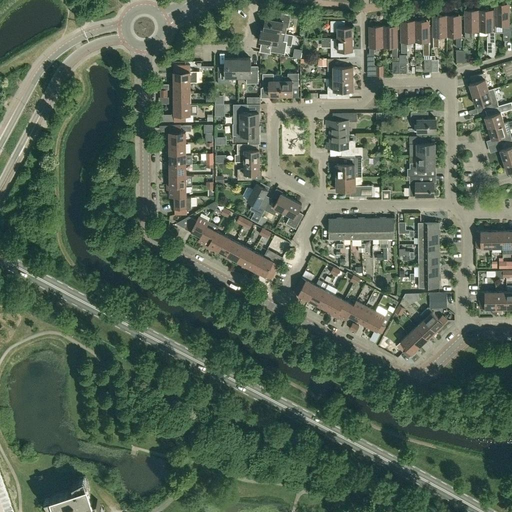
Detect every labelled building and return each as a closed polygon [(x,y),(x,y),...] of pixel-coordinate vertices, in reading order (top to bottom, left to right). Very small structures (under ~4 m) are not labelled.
[(504,3),(494,4),(495,25),(503,24),(503,40),(511,40),(511,24),(509,24),(509,8),(505,8),(504,3)] [(479,31),(478,10),(469,10),(469,14),(464,14),(465,37),(470,37),(469,31),(479,31)] [(479,31),(488,31),(489,31),(489,36),(487,36),(488,53),(491,56),(495,56),(495,32),(493,30),(492,14),(488,14),(488,10),(478,10),(479,31)] [(265,18),(263,29),(279,32),(285,33),(286,34),(286,33),(287,27),(288,27),(290,14),(279,12),(277,20),(265,18)] [(447,36),(446,15),(437,15),(437,20),(432,20),(433,47),(439,47),(439,36),(447,36)] [(456,15),(446,15),(447,36),(456,36),(456,46),(461,46),(460,20),(456,20),(456,15)] [(337,38),(352,38),(352,26),(344,26),(344,20),(330,20),(330,31),(337,31),(337,38)] [(405,55),(405,52),(407,52),(407,41),(415,41),(415,20),(405,20),(405,25),(401,25),(401,46),(399,46),(399,59),(402,59),(405,55)] [(415,20),(415,41),(423,41),(423,55),(429,55),(429,25),(424,25),(424,20),(415,20)] [(383,47),(383,26),(373,26),(373,31),(369,31),(369,53),(367,53),(367,64),(374,63),(374,53),(374,47),(383,47)] [(392,26),(383,26),(383,47),(392,47),(392,57),(397,57),(397,30),(393,30),(392,26)] [(285,33),(279,32),(263,29),(261,29),(259,41),(271,43),(270,51),(285,53),(286,45),(291,46),(293,35),(286,33),(286,34),(285,33)] [(352,38),(337,38),(322,38),(322,47),(331,47),(331,56),(345,56),(344,50),(352,50),(352,38)] [(238,77),(237,58),(224,58),(225,69),(218,70),(218,83),(229,83),(229,77),(238,77)] [(237,58),(238,77),(246,76),(246,83),(258,83),(258,69),(251,69),(251,58),(237,58)] [(333,78),(353,78),(353,65),(339,65),(339,58),(327,58),(327,70),(333,70),(333,78)] [(173,82),(190,82),(197,82),(197,70),(190,70),(190,64),(173,64),(173,82)] [(469,83),(472,94),(488,89),(483,72),(469,76),(471,82),(469,83)] [(268,95),(280,95),(280,80),(273,80),(273,73),(262,73),(262,87),(268,87),(268,95)] [(287,79),(280,80),(280,95),(292,95),(292,87),(298,87),(298,73),(287,73),(287,79)] [(319,98),(327,98),(340,98),(340,90),(353,90),(353,78),(333,78),(333,85),(327,85),(327,93),(319,93),(319,98)] [(190,93),(190,82),(173,82),(173,93),(190,93)] [(488,89),(472,94),(476,106),(480,104),(482,110),(487,109),(498,105),(496,99),(497,99),(493,88),(488,90),(488,89)] [(190,93),(173,93),(173,104),(190,103),(190,93)] [(484,116),(488,127),(504,122),(500,112),(511,108),(511,104),(511,101),(498,105),(487,109),(488,115),(484,116)] [(193,115),(190,115),(190,103),(173,104),(173,121),(193,121),(193,115)] [(240,123),(259,123),(259,111),(247,111),(247,105),(234,105),(234,117),(240,117),(240,123)] [(424,111),(410,111),(411,123),(414,123),(414,131),(436,131),(436,118),(424,118),(424,111)] [(329,134),(348,134),(348,121),(357,121),(356,112),(341,112),(341,120),(325,120),(325,126),(329,126),(329,134)] [(497,143),(502,142),(509,140),(509,139),(511,139),(510,133),(511,131),(510,128),(511,127),(511,120),(504,123),(504,122),(488,127),(491,139),(495,137),(497,143)] [(259,135),(259,133),(261,133),(261,126),(259,126),(259,123),(240,123),(233,123),(233,135),(234,135),(234,141),(248,141),(248,135),(259,135)] [(169,142),(186,142),(186,130),(191,130),(191,124),(181,125),(181,124),(169,124),(169,142)] [(204,124),(204,132),(205,132),(213,132),(212,124),(204,124)] [(341,156),(345,155),(361,155),(362,155),(362,146),(348,146),(348,134),(329,134),(329,142),(326,142),(326,148),(341,148),(341,156)] [(409,135),(409,155),(435,155),(435,143),(422,143),(422,135),(409,135)] [(502,142),(504,148),(500,149),(503,160),(511,157),(511,138),(511,139),(509,139),(509,140),(502,142)] [(186,142),(169,142),(169,153),(186,152),(186,142)] [(235,161),(244,161),(259,161),(259,149),(251,149),(251,143),(237,143),(237,154),(235,154),(235,161)] [(186,152),(169,153),(169,160),(166,160),(166,163),(186,163),(186,152)] [(362,176),(361,163),(361,155),(345,155),(345,163),(336,163),(336,176),(354,176),(362,176)] [(409,156),(417,156),(417,162),(410,162),(410,168),(407,168),(407,175),(422,175),(422,168),(435,168),(435,155),(409,155),(409,156)] [(511,157),(503,160),(506,172),(511,169),(511,157)] [(259,173),(259,171),(259,161),(244,161),(244,168),(237,168),(237,179),(251,179),(251,173),(259,173)] [(186,163),(166,163),(166,167),(169,167),(169,174),(186,174),(186,163)] [(186,174),(169,174),(169,181),(167,181),(167,185),(186,185),(186,174)] [(410,195),(416,195),(434,195),(433,181),(427,181),(427,175),(409,175),(410,195)] [(354,185),(354,176),(336,176),(337,189),(349,189),(349,195),(372,195),(372,184),(354,185)] [(254,211),(250,219),(256,222),(260,215),(267,202),(262,199),(269,186),(261,182),(259,184),(256,183),(253,188),(250,186),(247,187),(243,195),(244,197),(247,199),(253,202),(249,209),(254,211)] [(186,185),(167,185),(167,189),(169,189),(169,196),(174,196),(186,196),(186,185)] [(267,202),(260,215),(261,215),(265,209),(274,214),(277,208),(284,212),(291,198),(281,192),(277,200),(271,197),(268,202),(267,202)] [(174,196),(174,214),(186,214),(186,207),(191,207),(191,196),(186,196),(174,196)] [(301,204),(291,198),(284,212),(290,215),(286,223),(295,228),(303,214),(298,211),(301,204)] [(185,227),(200,235),(206,225),(209,221),(198,215),(196,219),(191,217),(189,219),(186,218),(177,222),(185,227)] [(243,225),(246,219),(239,215),(236,221),(243,225)] [(340,239),(339,218),(328,218),(329,239),(340,239)] [(350,239),(350,218),(339,218),(340,239),(350,239)] [(361,239),(361,218),(350,218),(350,239),(361,239)] [(372,238),(372,218),(361,218),(361,239),(372,238)] [(383,238),(383,218),(372,218),(372,238),(383,238)] [(383,218),(383,238),(394,238),(394,218),(383,218)] [(246,219),(243,225),(249,228),(252,222),(246,219)] [(218,226),(209,221),(206,225),(200,235),(198,240),(204,243),(203,245),(207,247),(216,230),(218,226)] [(399,221),(399,233),(409,233),(409,230),(409,229),(406,229),(406,221),(399,221)] [(418,233),(438,232),(438,221),(418,222),(418,233)] [(265,229),(262,235),(268,238),(270,232),(265,229)] [(511,253),(511,229),(502,230),(502,246),(502,253),(511,253)] [(217,250),(225,235),(216,230),(207,247),(210,249),(211,247),(217,250)] [(476,247),(492,247),(491,230),(475,230),(476,247)] [(502,230),(491,230),(492,247),(502,246),(502,230)] [(438,232),(418,233),(418,243),(439,243),(438,232)] [(235,240),(225,235),(217,250),(224,253),(222,255),(226,257),(235,240)] [(244,245),(235,240),(226,257),(229,259),(230,257),(236,260),(244,245)] [(439,243),(418,243),(418,254),(439,254),(439,243)] [(254,250),(244,245),(236,260),(243,263),(241,265),(245,267),(254,250)] [(263,255),(254,250),(245,267),(248,269),(249,267),(256,270),(263,255)] [(279,263),(269,258),(272,253),(266,250),(263,255),(256,270),(271,278),(279,263)] [(439,254),(418,254),(418,265),(439,265),(439,254)] [(418,276),(439,276),(439,265),(418,265),(418,276)] [(293,291),(308,299),(315,284),(301,276),(293,291)] [(439,276),(418,276),(418,287),(439,287),(439,276)] [(325,289),(315,284),(308,299),(314,302),(312,304),(316,306),(325,289)] [(334,294),(325,289),(316,306),(319,308),(320,305),(327,309),(334,294)] [(492,310),(496,310),(495,291),(478,291),(478,300),(480,300),(480,308),(492,308),(492,310)] [(495,291),(496,310),(499,310),(499,307),(506,307),(506,291),(495,291)] [(447,308),(447,292),(430,292),(430,308),(447,308)] [(344,299),(334,294),(327,309),(333,312),(332,314),(335,316),(344,299)] [(353,304),(344,299),(335,316),(338,318),(340,316),(346,319),(348,315),(354,304),(353,304)] [(356,300),(353,304),(354,304),(348,315),(358,320),(366,305),(356,300)] [(367,325),(375,310),(366,305),(358,320),(367,325)] [(420,314),(424,318),(435,331),(447,320),(442,314),(438,318),(432,311),(428,306),(420,314)] [(385,315),(375,310),(367,325),(382,332),(385,326),(381,324),(385,315)] [(427,338),(435,331),(424,318),(416,326),(427,338)] [(420,345),(427,338),(416,326),(408,333),(420,345)] [(420,345),(408,333),(400,341),(406,348),(403,351),(408,356),(420,345)] [(102,511),(103,511),(97,499),(92,501),(84,477),(72,483),(74,489),(45,499),(51,511),(56,509),(56,511),(102,511)]
